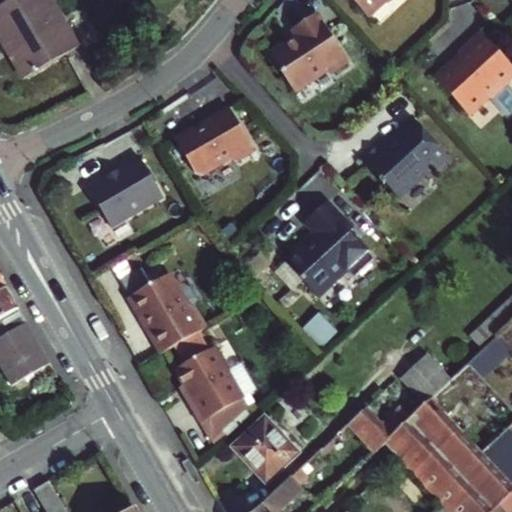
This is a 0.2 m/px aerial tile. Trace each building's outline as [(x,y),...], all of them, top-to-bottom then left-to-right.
[(16,0),(0,9),(0,37),(8,51),(17,46),(34,76),(80,50),(51,0),(16,0)] [(352,0),(369,18),(388,0),(352,0)] [(291,44),(271,56),(296,94),(330,72),(337,73),(351,64),(319,15),(295,31),(300,40),(292,46),(291,44)] [(511,67),(481,34),(459,53),(459,54),(458,56),(459,57),(459,58),(460,59),(451,67),(448,67),(434,79),(469,117),(489,98),(491,101),(508,85),(506,83),(511,76),(511,67)] [(34,76),(17,46),(8,51),(25,81),(34,76)] [(193,127),(175,138),(195,172),(203,174),(229,159),(236,161),(254,150),(229,106),(206,120),(207,122),(197,128),(193,127)] [(382,143),(363,160),(382,180),(380,181),(385,185),(386,184),(395,194),(403,195),(427,173),(427,172),(433,172),(449,157),(414,119),(394,137),(398,142),(389,150),(382,143)] [(109,178),(107,176),(88,187),(109,224),(161,194),(138,154),(117,166),(116,167),(116,168),(116,169),(118,173),(109,178)] [(338,262),(346,270),(365,253),(341,226),(345,222),(327,201),(304,221),(317,235),(302,248),(299,246),(296,247),(281,260),(307,289),(338,262)] [(129,299),(151,286),(141,269),(119,282),(129,299)] [(146,330),(161,355),(207,329),(195,309),(188,307),(173,280),(164,278),(151,286),(129,299),(140,318),(143,318),(149,329),(146,330)] [(0,340),(26,326),(7,292),(0,295),(0,340)] [(325,343),(340,331),(324,312),(309,325),(325,343)] [(0,340),(0,372),(10,391),(51,368),(26,326),(0,340)] [(511,328),(500,340),(511,352),(511,328)] [(486,383),(511,358),(511,352),(500,340),(471,367),(486,383)] [(215,348),(175,371),(190,397),(187,399),(202,424),(228,409),(245,399),(215,348)] [(406,375),(431,401),(457,378),(432,351),(406,375)] [(451,418),(435,401),(424,411),(396,438),(389,445),(404,461),(451,418)] [(202,424),(211,440),(235,422),(228,409),(202,424)] [(396,438),(370,411),(354,427),(379,454),(389,445),(396,438)] [(451,511),(496,511),(501,508),(511,497),(511,482),(485,454),(451,418),(404,461),(451,511)] [(299,457),(268,423),(239,451),(270,484),(299,457)] [(511,432),(510,430),(485,454),(511,482),(511,432)] [(320,479),(333,466),(323,456),(262,511),(288,511),(307,494),(303,490),(311,483),(309,480),(315,474),(320,479)] [(63,511),(48,483),(33,492),(43,511),(63,511)]
